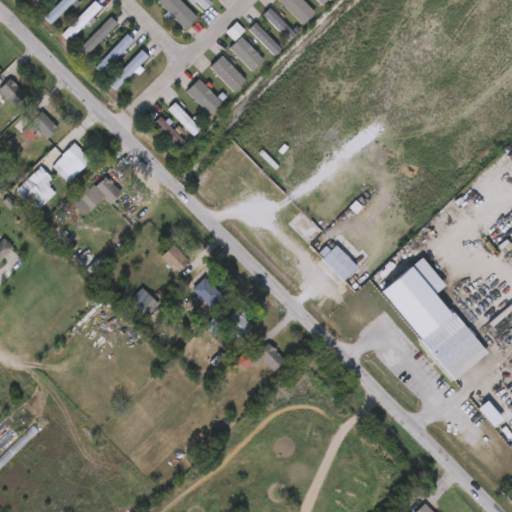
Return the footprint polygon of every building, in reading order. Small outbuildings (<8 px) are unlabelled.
[(78,4),(74,8),(71,5),(51,24),(44,17),(61,0),(76,0),(79,4),(78,4)] [(96,20),(91,24),(88,21),(68,41),(62,34),(94,0),(101,8),(92,17),(96,20)] [(182,0),(199,17),(187,29),(160,1),(161,0),(182,0)] [(209,0),(212,3),(205,10),(197,2),(194,6),(188,0),(209,0)] [(268,10),(277,1),(276,0),(261,0),(259,2),(268,10)] [(243,18),(251,26),(261,17),(253,9),(243,18)] [(111,37),(107,41),(103,38),(84,57),(78,50),(110,17),(117,24),(108,33),(111,37)] [(130,52),(125,57),(122,53),(101,74),(94,67),(127,34),(134,41),(126,49),(130,52)] [(218,59),(228,49),(219,41),(210,50),(218,59)] [(142,69),(138,74),(134,70),(115,90),(108,83),(141,50),(148,56),(139,66),(142,69)] [(212,65),(203,57),(193,67),(203,75),(212,65)] [(29,94),(16,107),(0,90),(12,77),(29,94)] [(182,102),(186,106),(184,108),(204,129),(196,136),(170,109),(178,102),(180,104),(182,102)] [(39,112),(41,114),(44,110),(60,128),(49,139),(39,129),(35,133),(37,135),(30,141),(22,133),(33,122),(26,115),(34,107),(39,112)] [(168,116),(174,122),(170,126),(186,141),(179,148),(154,124),(162,117),(165,120),(168,116)] [(77,176),(74,179),(56,161),(76,142),(93,160),(77,176)] [(57,193),(39,211),(19,190),(37,172),(57,193)] [(107,176),(111,179),(113,178),(116,182),(115,183),(125,192),(113,204),(106,197),(87,215),(71,199),(87,182),(92,188),(96,184),(98,186),(107,176)] [(0,242),(3,239),(12,248),(0,260),(0,242)] [(182,271),(180,274),(162,257),(175,244),(192,261),(182,271)] [(360,267),(346,281),(325,259),(339,245),(360,267)] [(224,295),(212,307),(194,289),(207,277),(224,295)] [(404,301),(420,316),(418,318),(422,322),(424,321),(428,325),(417,335),(413,330),(414,329),(403,318),(402,319),(387,300),(389,298),(387,295),(395,288),(406,299),(404,301)] [(161,317),(153,325),(130,300),(142,289),(159,306),(155,310),(161,317)] [(244,320),(253,328),(241,340),(240,339),(236,343),(222,330),(215,337),(205,327),(213,318),(221,326),(240,307),(248,316),(244,320)] [(483,352),(451,380),(417,340),(450,312),(483,352)] [(275,348),(276,347),(279,350),(277,351),(286,360),(276,372),(258,354),(269,342),(275,348)] [(417,503),(420,506),(423,503),(431,511),(408,511),(407,511),(416,502),(417,503)]
